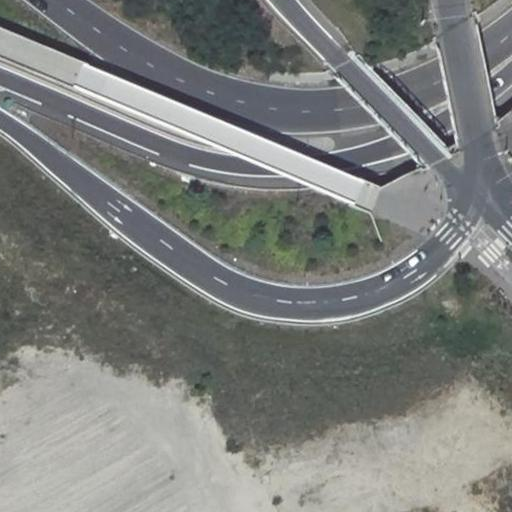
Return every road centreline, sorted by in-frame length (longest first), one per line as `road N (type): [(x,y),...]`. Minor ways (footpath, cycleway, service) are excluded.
road 1 (trunk): [(0,120),(213,277),(263,298),(326,303),(398,281),(460,229),(477,189)]
road 2 (trunk): [(0,78),(191,156),(253,168),(313,166),(379,151),(452,118),(511,71)]
road 3 (primary): [(67,8),(176,77),(302,110),(398,97),(511,32)]
road 4 (trunk): [(477,189),(437,162),(283,0)]
road 5 (primary): [(477,189),(453,0)]
